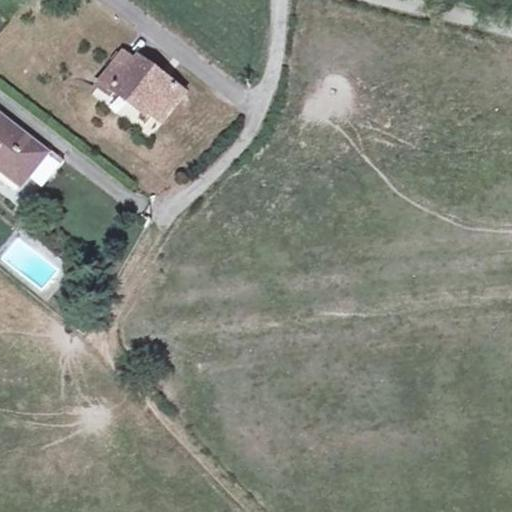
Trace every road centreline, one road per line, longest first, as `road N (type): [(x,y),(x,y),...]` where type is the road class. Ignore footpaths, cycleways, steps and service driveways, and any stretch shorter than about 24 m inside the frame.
road 1 (residential): [(114,0),(262,113)]
road 2 (residential): [(167,217),(223,168),(262,113)]
road 3 (unclassified): [(389,0),(511,30)]
